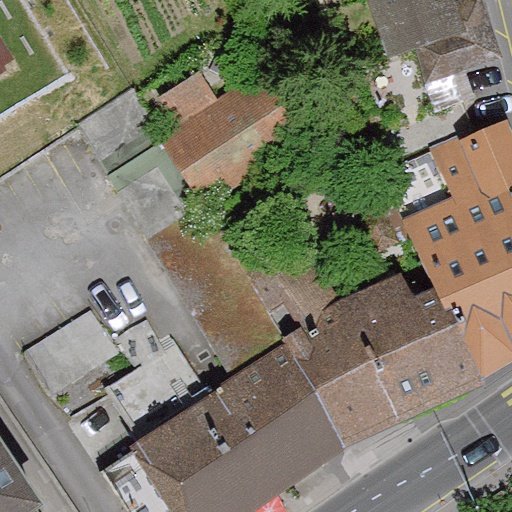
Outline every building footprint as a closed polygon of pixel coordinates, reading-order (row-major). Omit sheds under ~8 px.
[(368,0),(389,62),(463,37),(450,0),(368,0)] [(143,103),(199,195),(303,132),(271,78),(222,107),(199,70),(143,103)] [(415,265),(475,378),(511,358),(511,176),(488,125),(377,178),(415,265)] [(237,361),(286,332),(228,234),(179,263),(237,361)] [(272,341),(338,451),(370,433),(436,398),(475,378),(415,265),(272,341)] [(31,347),(129,511),(234,511),(338,451),(272,341),(202,383),(177,342),(164,350),(146,320),(114,340),(95,309),(31,347)] [(0,511),(42,511),(0,454),(0,511)]
